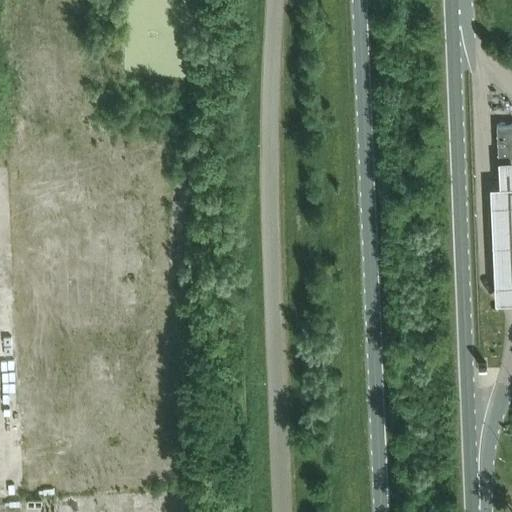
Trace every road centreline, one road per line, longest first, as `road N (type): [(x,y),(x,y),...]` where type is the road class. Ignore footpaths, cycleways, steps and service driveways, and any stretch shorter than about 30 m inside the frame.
road 1 (primary): [(358,0),(383,511)]
road 2 (primary): [(473,511),(451,0)]
